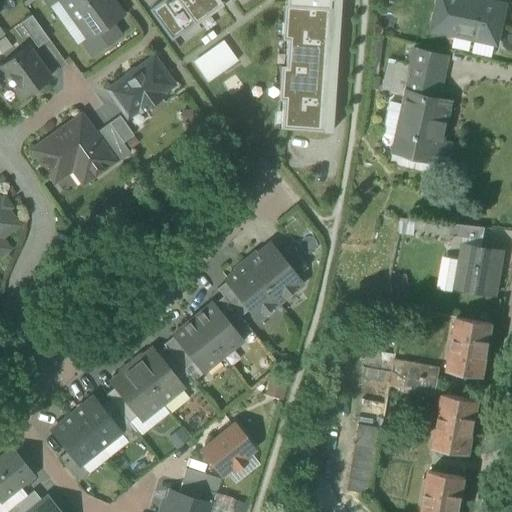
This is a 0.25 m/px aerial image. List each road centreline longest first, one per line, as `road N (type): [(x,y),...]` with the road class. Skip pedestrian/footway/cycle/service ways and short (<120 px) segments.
road 1 (residential): [(58,374),(272,197)]
road 2 (residential): [(0,147),(33,193),(42,225),(20,295),(23,319),(58,374)]
road 3 (residential): [(511,340),(480,511)]
road 4 (residential): [(8,416),(88,511)]
